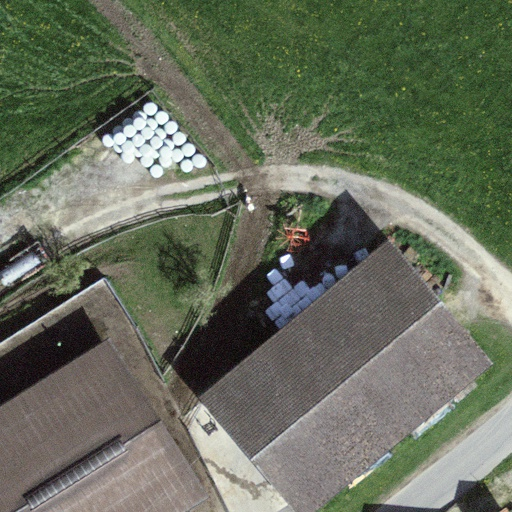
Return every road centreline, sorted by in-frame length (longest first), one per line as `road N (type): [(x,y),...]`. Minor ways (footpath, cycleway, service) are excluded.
road 1 (track): [(511,298),(399,207),(304,174),(208,186),(90,229),(0,285)]
road 2 (tertiary): [(412,511),(511,426)]
